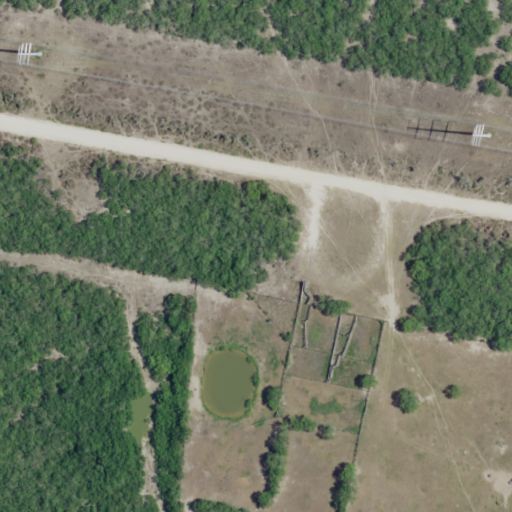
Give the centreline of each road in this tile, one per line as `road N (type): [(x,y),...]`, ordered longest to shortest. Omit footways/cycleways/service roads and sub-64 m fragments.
road 1 (residential): [(0,116),(408,190),(413,204),(375,391),(355,415),(350,511)]
road 2 (residential): [(355,415),(274,406),(227,377),(203,314),(150,262),(0,232)]
